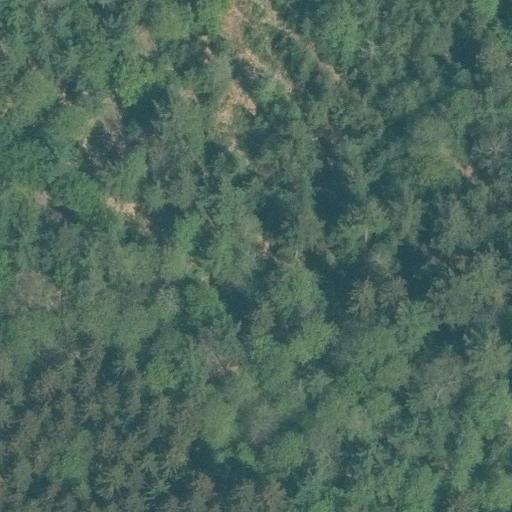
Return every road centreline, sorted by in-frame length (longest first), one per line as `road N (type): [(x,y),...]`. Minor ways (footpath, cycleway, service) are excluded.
road 1 (track): [(483,511),(0,186)]
road 2 (track): [(0,333),(170,0)]
